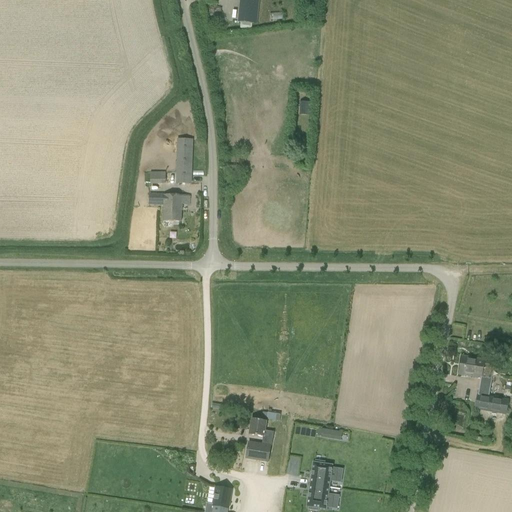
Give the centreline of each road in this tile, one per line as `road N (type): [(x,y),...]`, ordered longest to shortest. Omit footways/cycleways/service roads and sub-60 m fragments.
road 1 (unclassified): [(409,511),(449,276),(440,267),(212,266)]
road 2 (unknown): [(212,266),(203,458),(213,476),(260,494),(269,511)]
road 3 (unclassified): [(212,266),(211,131),(181,0)]
road 4 (unclassified): [(212,266),(0,262)]
